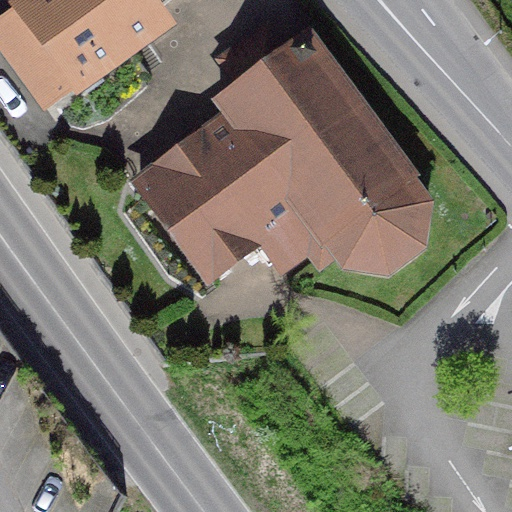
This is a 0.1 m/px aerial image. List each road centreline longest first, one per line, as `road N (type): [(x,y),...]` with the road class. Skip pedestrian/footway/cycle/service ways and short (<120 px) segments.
road 1 (motorway): [(0,235),(203,511)]
road 2 (residential): [(511,149),(388,0)]
